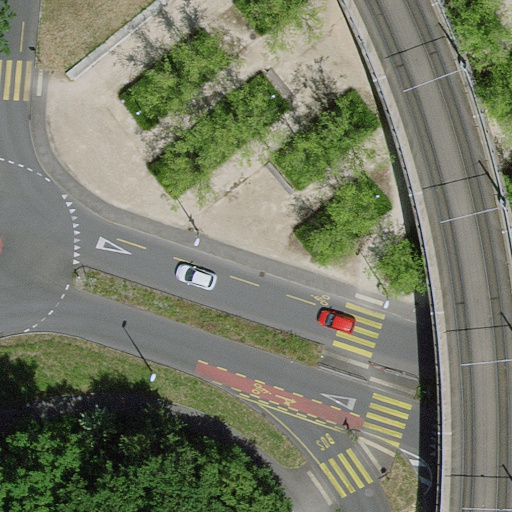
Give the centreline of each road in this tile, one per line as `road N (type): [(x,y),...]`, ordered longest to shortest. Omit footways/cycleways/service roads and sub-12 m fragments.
road 1 (unclassified): [(0,256),(58,305),(272,381),(451,432),(511,423)]
road 2 (unclassified): [(511,404),(440,351),(77,240),(0,244)]
